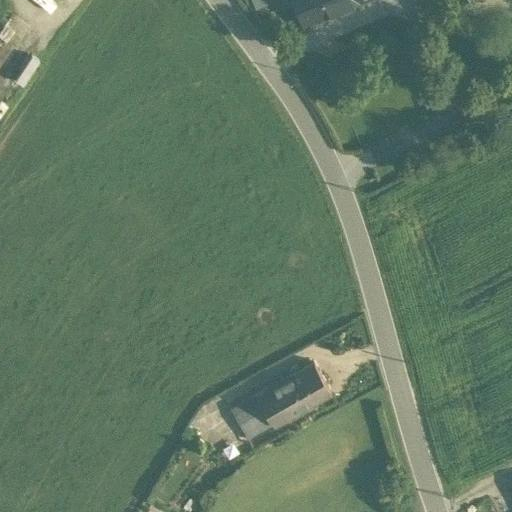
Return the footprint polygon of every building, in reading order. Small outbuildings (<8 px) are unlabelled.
[(338,0),(296,0),(306,23),(341,8),(338,0)] [(338,0),(341,8),(360,0),(338,0)] [(314,359),(277,380),(287,398),(294,409),(331,388),(314,359)] [(287,398),(277,380),(255,393),(265,411),(287,398)] [(265,411),(255,393),(232,407),(248,436),(294,409),(287,398),(265,411)]
